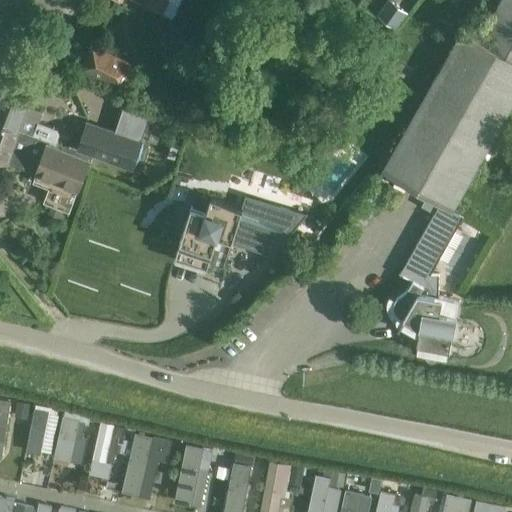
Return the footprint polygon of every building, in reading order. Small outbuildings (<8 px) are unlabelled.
[(148,0),(147,4),(164,12),(169,0),(148,0)] [(452,209),(511,103),(511,0),(498,0),(477,38),(462,30),(383,169),(440,202),(452,209)] [(408,13),(391,1),(380,16),(396,28),(408,13)] [(91,42),(78,69),(122,92),(136,65),(91,42)] [(56,143),(59,134),(57,129),(39,122),(42,111),(26,105),(33,84),(6,75),(0,90),(0,123),(17,130),(56,143)] [(73,122),(67,141),(78,144),(76,150),(133,169),(143,139),(141,138),(149,115),(123,106),(115,129),(86,119),(84,125),(73,122)] [(0,160),(79,188),(89,158),(90,155),(56,143),(17,130),(0,123),(0,160)] [(223,271),(243,206),(211,196),(206,211),(191,206),(175,257),(208,267),(208,266),(223,271)] [(459,300),(438,297),(439,273),(431,273),(464,215),(452,209),(440,202),(400,274),(412,281),(409,286),(407,288),(405,291),(403,293),(398,296),(396,297),(395,299),(394,302),(394,304),(394,310),(395,312),(398,316),(403,319),(398,327),(399,328),(404,319),(420,328),(417,343),(450,349),(453,334),(459,300)] [(0,457),(2,457),(10,399),(0,397),(0,457)] [(28,418),(30,403),(17,401),(15,416),(28,418)] [(56,408),(35,403),(35,407),(34,407),(26,450),(40,453),(48,413),(55,414),(56,408)] [(54,456),(71,459),(76,435),(82,436),(82,435),(85,422),(89,423),(91,416),(66,409),(64,414),(63,414),(54,456)] [(101,420),(93,457),(106,461),(112,434),(122,436),(124,427),(114,424),(115,423),(101,420)] [(154,433),(136,429),(122,488),(141,492),(149,455),(167,459),(172,436),(154,432),(154,433)] [(175,501),(192,505),(200,467),(209,469),(211,459),(202,457),(204,446),(187,443),(175,501)] [(254,456),(235,452),(233,463),(251,466),(252,466),(254,456)] [(292,463),(270,459),(259,511),(278,511),(281,495),(286,496),(292,463)] [(242,511),(251,466),(233,463),(224,511),(242,511)] [(292,464),(289,478),(289,482),(300,484),(304,466),(292,464)] [(346,474),(345,473),(332,471),(330,485),(343,487),(346,474)] [(322,511),(330,478),(317,475),(309,511),(310,511),(322,511)] [(361,511),(369,482),(348,477),(340,511),(361,511)] [(398,511),(399,505),(393,504),(395,494),(381,490),(375,511),(390,511),(391,510),(398,511)] [(415,492),(410,511),(425,511),(429,495),(415,492)] [(468,511),(472,497),(447,492),(442,511),(468,511)] [(11,511),(14,499),(0,496),(0,511),(11,511)] [(51,511),(54,503),(35,499),(32,511),(51,511)] [(503,511),(505,505),(477,499),(473,511),(503,511)] [(16,502),(14,511),(31,511),(33,505),(16,502)]
